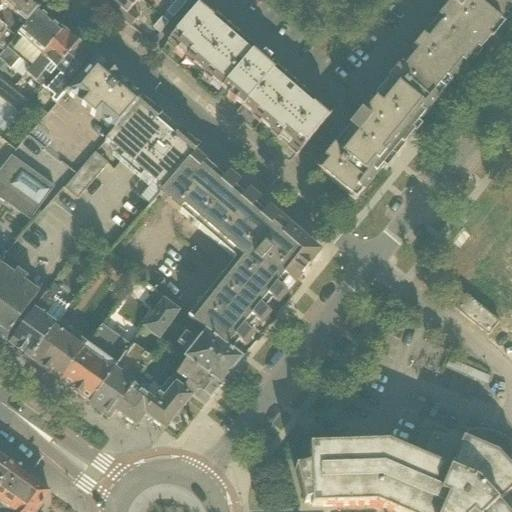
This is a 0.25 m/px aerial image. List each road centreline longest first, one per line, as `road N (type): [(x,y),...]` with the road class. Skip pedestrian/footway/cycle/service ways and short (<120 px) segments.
road 1 (residential): [(371,264),(61,0)]
road 2 (residential): [(197,485),(371,264)]
road 3 (residential): [(371,264),(511,91)]
road 4 (tertiary): [(122,495),(0,405)]
